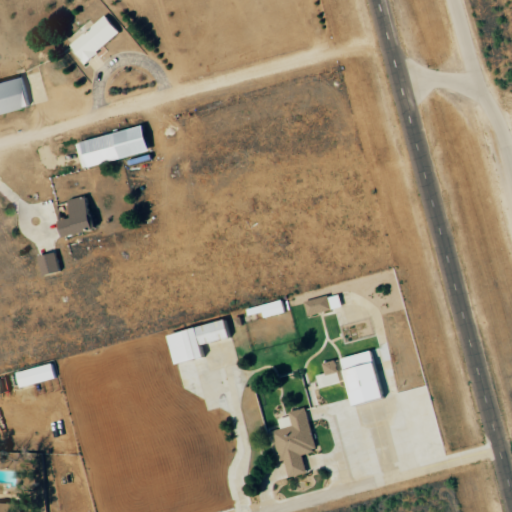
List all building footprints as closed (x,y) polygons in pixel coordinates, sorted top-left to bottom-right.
[(85,63),(121,34),(107,16),(70,44),(85,63)] [(0,81),(0,113),(30,106),(23,76),(0,81)] [(151,152),(145,126),(77,142),(83,168),(151,152)] [(69,201),(74,218),(62,221),(67,238),(97,229),(87,196),(69,201)] [(45,276),(62,271),(56,253),(39,258),(45,276)] [(306,303),(309,316),(343,307),(339,293),(306,303)] [(263,313),(265,318),(286,313),(283,300),(247,309),(249,316),(263,313)] [(170,334),(176,364),(206,358),(203,345),(231,339),(228,322),(170,334)] [(354,406),(384,400),(374,351),(344,358),(354,406)] [(324,363),(325,374),(318,375),(319,387),(340,384),(337,361),(324,363)] [(18,370),(20,386),(56,380),(54,365),(18,370)] [(308,473),(303,455),(317,451),(307,408),(288,412),(289,416),(279,419),(281,429),(275,431),(286,478),(308,473)] [(0,511),(21,511),(22,503),(0,502),(0,511)]
